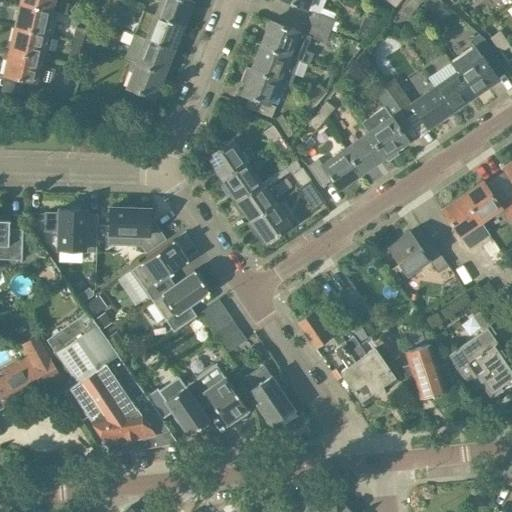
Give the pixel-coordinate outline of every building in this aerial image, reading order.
[(21,0),(20,3),(51,10),(53,0),(21,0)] [(114,13),(117,0),(106,0),(104,11),(114,13)] [(161,0),(156,15),(182,25),(192,1),(189,0),(161,0)] [(324,0),(282,0),(306,9),(310,11),(319,14),(324,0)] [(415,8),(421,0),(406,0),(406,1),(415,8)] [(396,12),(406,20),(415,8),(406,1),(396,12)] [(51,10),(20,3),(15,27),(51,35),(57,12),(51,10)] [(135,34),(147,39),(173,50),(182,25),(156,15),(145,11),(135,34)] [(310,11),(305,22),(313,25),(330,31),(333,25),(335,21),(319,14),(310,11)] [(304,52),(310,38),(296,32),(297,30),(283,25),(271,20),(270,25),(261,45),(301,61),(309,65),(313,55),(304,52)] [(325,43),(330,31),(313,25),(305,22),(301,33),(325,43)] [(15,27),(9,51),(40,58),(46,59),(51,35),(15,27)] [(75,27),(72,40),(82,42),(85,29),(75,27)] [(490,37),(498,49),(508,43),(500,30),(490,37)] [(97,33),(93,47),(103,50),(106,36),(97,33)] [(450,62),(457,72),(474,94),(497,78),(497,77),(507,70),(483,37),(479,33),(469,40),(473,46),(450,62)] [(126,59),(137,63),(163,74),(173,50),(147,39),(135,34),(126,59)] [(82,42),(72,40),(69,53),(79,55),(82,42)] [(291,84),(301,61),(261,45),(256,43),(254,47),(254,51),(254,54),(255,57),(256,59),(252,69),(278,79),(291,84)] [(507,62),(511,58),(511,48),(508,43),(498,49),(507,62)] [(99,64),(103,50),(93,47),(90,61),(99,64)] [(44,65),(46,59),(40,58),(9,51),(4,75),(23,80),(20,92),(48,95),(55,68),(44,65)] [(154,97),(163,74),(137,63),(128,87),(154,97)] [(242,93),(249,96),(245,107),(273,118),(278,107),(269,103),(278,79),(252,69),(246,67),(241,81),(246,83),(242,93)] [(457,72),(435,86),(451,110),(474,94),(457,72)] [(393,78),(383,85),(398,106),(407,119),(417,112),(411,103),(409,99),(393,78)] [(327,92),(317,85),(308,96),(317,104),(327,92)] [(385,107),(361,123),(368,133),(384,156),(386,160),(398,152),(395,149),(408,140),(398,126),(407,119),(398,106),(383,85),(374,91),(385,107)] [(435,86),(411,103),(417,112),(427,127),(451,110),(435,86)] [(308,96),(299,108),(308,115),(317,104),(308,96)] [(316,111),(325,119),(335,107),(326,100),(316,111)] [(307,123),(316,131),(325,119),(316,111),(307,123)] [(292,131),(282,116),(276,120),(288,137),(292,131)] [(263,131),(271,144),(281,137),(273,125),(263,131)] [(384,156),(368,133),(345,148),(361,171),(384,156)] [(290,150),(281,137),(271,144),(280,156),(290,150)] [(217,180),(218,181),(245,161),(254,155),(248,147),(239,153),(231,141),(203,159),(212,172),(217,169),(222,177),(217,180)] [(318,159),(308,166),(322,186),(332,180),(337,188),(361,171),(345,148),(322,164),(318,159)] [(300,165),(296,158),(270,176),(274,182),(300,165)] [(260,183),(245,161),(218,181),(226,193),(231,190),(236,198),(232,201),(233,202),(260,183)] [(511,162),(503,168),(511,181),(511,195),(509,197),(511,201),(511,162)] [(302,167),(292,173),(301,186),(311,180),(302,167)] [(299,187),(314,209),(326,201),(311,180),(301,186),(299,187)] [(511,201),(509,197),(499,203),(483,182),(462,195),(480,221),(501,207),(510,220),(511,219),(511,201)] [(246,222),(247,223),(275,205),(260,183),(233,202),(241,214),(246,211),(251,219),(246,222)] [(462,195),(444,208),(461,235),(469,247),(488,234),(480,221),(462,195)] [(290,226),(275,205),(247,223),(255,236),(260,233),(266,242),(290,226)] [(140,244),(146,252),(165,239),(158,229),(148,228),(149,208),(109,207),(108,243),(140,244)] [(59,212),(45,212),(44,230),(58,230),(58,248),(82,249),(82,251),(95,251),(97,213),(85,213),(85,209),(59,208),(59,212)] [(9,228),(10,220),(0,219),(0,258),(22,259),(23,228),(9,228)] [(411,230),(388,246),(400,264),(390,271),(397,282),(408,275),(418,268),(430,260),(437,271),(448,264),(433,241),(423,248),(411,230)] [(187,259),(173,239),(130,268),(151,299),(161,293),(161,292),(174,283),(167,273),(187,259)] [(493,239),(483,246),(496,266),(507,259),(493,239)] [(194,269),(174,283),(161,292),(161,293),(151,299),(173,330),(196,314),(188,304),(208,290),(194,269)] [(466,289),(467,290),(481,311),(494,303),(479,280),(466,289)] [(92,291),(89,287),(78,295),(83,302),(93,295),(93,289),(92,291)] [(351,291),(344,296),(352,307),(359,302),(351,291)] [(87,303),(95,314),(106,306),(98,295),(87,303)] [(342,316),(353,309),(343,296),(333,303),(342,316)] [(200,313),(207,323),(226,309),(219,300),(200,313)] [(207,323),(214,332),(232,319),(226,309),(207,323)] [(154,432),(166,423),(162,418),(147,395),(122,360),(115,350),(87,310),(47,338),(77,382),(64,389),(82,418),(88,415),(105,442),(107,442),(109,454),(128,450),(126,438),(155,433),(154,432)] [(312,313),(299,322),(317,346),(329,338),(312,313)] [(214,332),(221,342),(239,329),(232,319),(214,332)] [(246,338),(239,329),(221,342),(228,351),(246,338)] [(450,358),(474,392),(483,385),(491,396),(509,384),(511,385),(511,365),(492,337),(488,331),(483,335),(450,358)] [(399,353),(386,334),(376,341),(390,360),(399,353)] [(0,396),(6,406),(7,409),(61,380),(37,335),(22,343),(29,356),(0,371),(0,396)] [(354,335),(344,342),(380,391),(396,380),(375,347),(366,353),(354,335)] [(364,403),(380,391),(344,342),(335,349),(347,366),(341,371),(364,403)] [(132,353),(125,343),(115,350),(122,360),(132,353)] [(446,365),(438,367),(431,344),(407,351),(411,364),(404,366),(408,378),(415,376),(421,396),(430,393),(435,396),(441,394),(443,389),(445,388),(442,381),(450,378),(446,365)] [(247,410),(216,364),(184,386),(200,409),(201,408),(211,402),(226,424),(235,418),(236,420),(246,413),(244,411),(247,410)] [(262,364),(244,377),(252,388),(260,400),(256,403),(270,422),(282,415),(294,407),(270,375),(262,364)] [(156,388),(147,395),(162,418),(172,411),(188,433),(196,427),(198,429),(207,422),(206,420),(208,419),(201,408),(200,409),(184,386),(177,376),(157,390),(156,388)] [(246,416),(234,423),(246,443),(258,436),(246,416)] [(352,511),(336,496),(320,511),(319,511),(311,504),(303,511),(352,511)] [(296,511),(287,502),(283,511),(296,511)]
